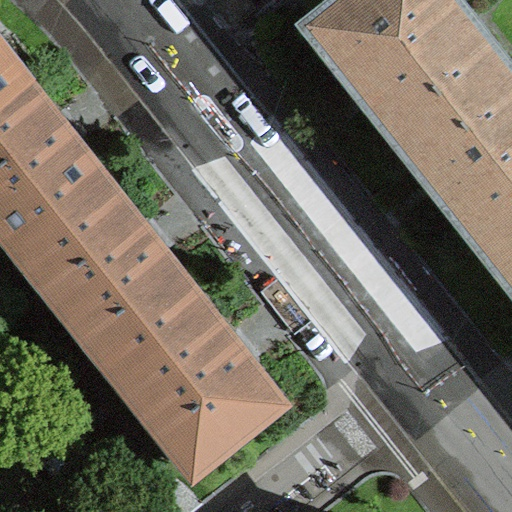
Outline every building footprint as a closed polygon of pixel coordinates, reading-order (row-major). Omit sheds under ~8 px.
[(451,0),(331,0),(307,19),(337,56),(402,139),(503,58),(477,25),(474,28),(451,0)] [(0,98),(27,77),(0,42),(0,98)] [(511,69),(503,58),(402,139),(448,197),(495,256),(511,242),(511,69)] [(27,77),(0,98),(0,223),(12,239),(25,229),(100,169),(60,118),(27,77)] [(146,227),(100,169),(25,229),(58,271),(46,281),(85,331),(98,321),(131,363),(206,303),(146,227)] [(511,276),(511,242),(495,256),(511,276)] [(234,337),(206,303),(131,363),(118,372),(163,428),(175,418),(206,457),(282,397),(234,337)]
